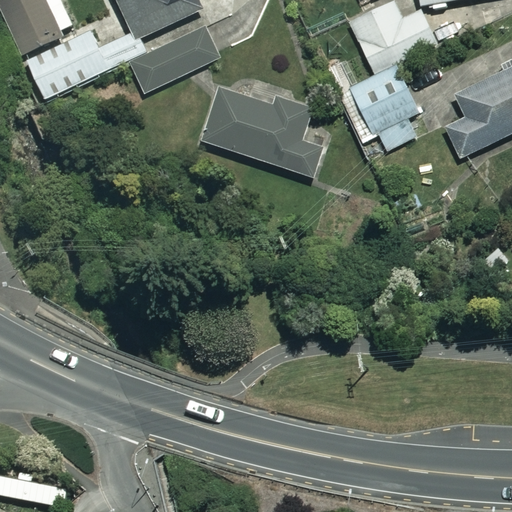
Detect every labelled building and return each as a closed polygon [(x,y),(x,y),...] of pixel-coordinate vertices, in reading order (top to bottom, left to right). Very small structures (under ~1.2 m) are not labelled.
[(77,29),(63,0),(2,0),(0,1),(23,53),(77,29)] [(118,0),(137,42),(203,11),(197,0),(118,0)] [(376,76),(400,65),(437,46),(421,12),(411,17),(403,0),(396,0),(351,22),(376,76)] [(421,0),(423,8),(465,0),(421,0)] [(218,60),(203,30),(131,64),(146,95),(218,60)] [(46,101),(133,59),(124,39),(100,51),(91,32),(28,63),(46,101)] [(422,111),(400,65),(376,76),(339,94),(363,143),(380,135),(388,152),(417,138),(408,118),(422,111)] [(511,69),(457,97),(467,118),(447,128),(462,160),(511,135),(511,69)] [(277,109),(222,91),(204,144),(312,179),(321,151),(303,145),(314,110),(280,99),(277,109)]
